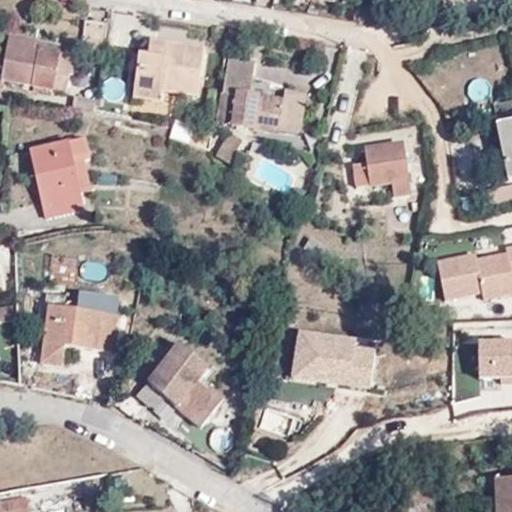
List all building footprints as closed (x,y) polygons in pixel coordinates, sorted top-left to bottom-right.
[(111,59),(116,31),(91,27),(86,54),(111,59)] [(11,85),(61,92),(64,69),(66,57),(49,56),(50,46),(17,42),(11,85)] [(150,72),(140,72),(136,98),(165,102),(166,93),(199,98),(208,53),(154,43),(152,57),(150,72)] [(67,49),(50,46),(49,56),(66,57),(67,49)] [(143,56),(140,72),(150,72),(152,57),(143,56)] [(282,134),(287,100),(261,97),(261,96),(253,95),(256,62),(229,59),(225,96),(224,96),(220,124),(235,126),(235,128),(282,134)] [(64,69),(61,92),(73,93),(76,71),(64,69)] [(76,113),(102,118),(104,103),(79,98),(76,113)] [(511,124),(499,127),(509,182),(511,180),(511,124)] [(238,163),(241,148),(244,144),(231,135),(217,156),(234,168),(232,172),(243,179),(248,172),(237,165),(238,163)] [(81,208),(77,194),(68,162),(78,160),(87,158),(81,139),(29,152),(46,215),(81,208)] [(367,150),(369,163),(373,187),(394,185),(396,196),(415,193),(406,145),(367,150)] [(68,162),(77,194),(87,191),(78,160),(68,162)] [(373,187),(369,163),(351,165),(355,190),(373,187)] [(482,198),(460,200),(461,214),(483,212),(482,198)] [(337,269),(343,261),(312,237),(306,246),(337,269)] [(511,253),(436,265),(442,306),(511,295),(511,292),(509,276),(511,275),(511,253)] [(0,316),(20,312),(18,295),(0,299),(0,316)] [(236,342),(248,329),(222,307),(211,322),(236,342)] [(74,348),(121,350),(123,317),(52,313),(50,367),(74,368),(74,348)] [(374,390),(375,355),(356,355),(356,343),(293,341),(292,388),(374,390)] [(477,388),(511,386),(511,346),(475,348),(477,388)] [(203,431),(228,401),(212,388),(208,393),(198,385),(210,370),(183,349),(150,391),(203,431)] [(208,449),(227,452),(230,433),(211,430),(208,449)] [(499,511),(511,511),(511,476),(498,477),(499,511)] [(3,504),(3,511),(10,511),(18,511),(17,502),(8,503),(3,504)]
